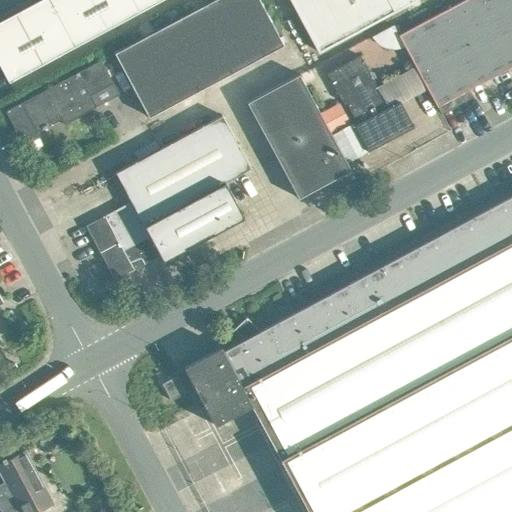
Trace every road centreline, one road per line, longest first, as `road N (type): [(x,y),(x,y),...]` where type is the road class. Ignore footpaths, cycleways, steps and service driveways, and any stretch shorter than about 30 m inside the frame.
road 1 (unclassified): [(90,367),(511,141)]
road 2 (unclassified): [(90,367),(0,200)]
road 3 (unclassified): [(168,511),(90,367)]
